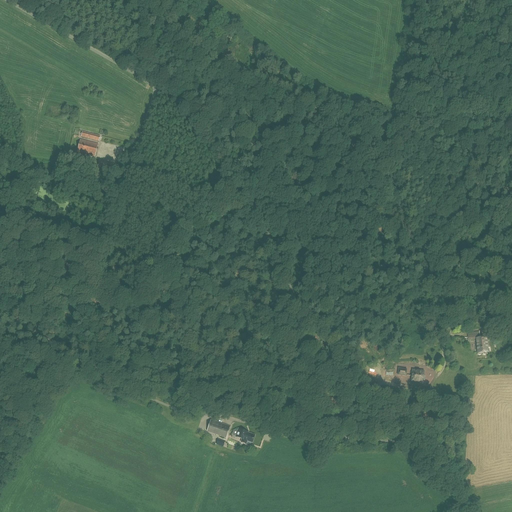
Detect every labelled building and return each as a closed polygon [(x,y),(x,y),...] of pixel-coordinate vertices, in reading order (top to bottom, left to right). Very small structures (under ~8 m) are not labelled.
[(82,137),(99,141),(100,136),(83,132),(82,137)] [(98,144),(81,140),(77,152),(95,157),(98,144)] [(113,171),(115,164),(109,162),(109,164),(106,163),(106,162),(99,160),(97,167),(113,171)] [(479,333),(470,334),(470,337),(472,337),(472,339),(476,339),(478,353),(487,352),(487,347),(488,347),(487,334),(484,334),(485,338),(480,339),(479,333)] [(412,370),(411,382),(422,383),(423,380),(424,380),(425,376),(423,376),(424,372),(423,372),(423,371),(419,370),(419,371),(412,370)] [(207,431),(226,438),(230,426),(211,420),(207,431)] [(247,432),(238,429),(235,437),(242,439),(241,442),(246,444),(247,441),(252,443),(254,435),(247,432)]
